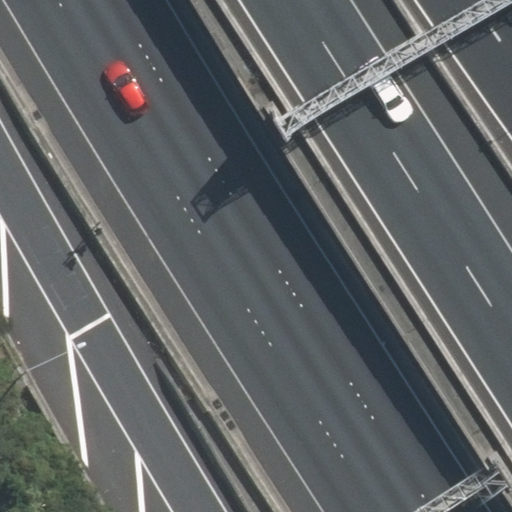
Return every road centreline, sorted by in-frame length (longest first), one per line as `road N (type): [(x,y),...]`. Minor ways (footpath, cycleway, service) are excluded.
road 1 (motorway): [(438,511),(113,0)]
road 2 (motorway): [(216,511),(0,158)]
road 3 (motorway): [(303,0),(511,322)]
